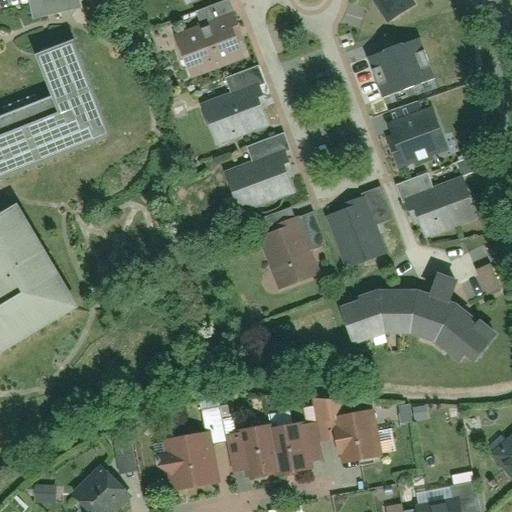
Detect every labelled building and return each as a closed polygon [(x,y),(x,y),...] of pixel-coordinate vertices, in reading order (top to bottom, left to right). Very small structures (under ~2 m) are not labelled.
[(76,0),(30,0),(34,16),(78,8),(76,0)] [(186,68),(240,46),(223,4),(232,0),(231,0),(192,0),(197,12),(168,23),(186,68)] [(368,0),(386,24),(416,3),(413,0),(368,0)] [(422,38),(366,58),(381,101),(437,81),(422,38)] [(0,169),(107,132),(72,43),(42,55),(56,86),(0,110),(0,169)] [(192,88),(205,127),(258,109),(245,71),(260,66),(254,50),(218,62),(224,77),(192,88)] [(428,107),(385,125),(403,166),(445,149),(428,107)] [(236,209),(295,184),(276,141),(286,137),(277,117),(238,134),(245,149),(215,163),(236,209)] [(421,226),(468,207),(452,167),(398,189),(409,215),(415,212),(421,226)] [(337,256),(384,238),(372,209),(387,203),(376,175),(357,182),(360,191),(318,207),(337,256)] [(15,199),(0,207),(0,345),(75,299),(15,199)] [(262,281),(313,263),(304,240),(323,233),(311,199),(242,224),(262,281)] [(331,292),(345,333),(377,322),(405,321),(428,329),(452,351),(495,318),(449,282),(456,265),(432,258),(425,276),(396,273),(369,278),(331,292)] [(499,269),(486,275),(495,295),(508,289),(499,269)] [(327,402),(335,448),(377,441),(369,395),(327,402)] [(226,470),(308,457),(300,409),(260,415),(260,411),(218,418),(226,470)] [(511,415),(484,439),(511,473),(511,415)] [(165,480),(214,467),(202,418),(153,430),(165,480)] [(100,511),(128,483),(96,452),(68,481),(100,511)] [(415,511),(461,511),(458,490),(448,491),(445,473),(411,478),(415,511)] [(44,485),(43,501),(64,501),(64,485),(44,485)] [(400,511),(398,496),(381,501),(382,511),(400,511)] [(43,511),(32,499),(17,511),(43,511)]
